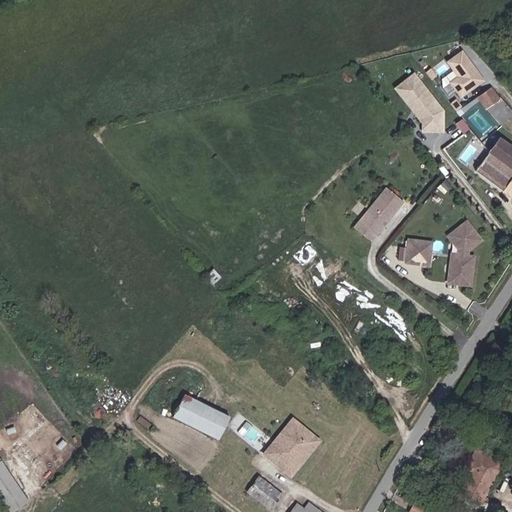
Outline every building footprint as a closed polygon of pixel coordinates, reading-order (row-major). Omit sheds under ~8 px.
[(461,48),(446,61),(453,70),(443,78),(448,85),(450,83),(463,98),(486,78),(461,48)] [(392,88),(432,134),(445,124),(443,122),(452,114),(414,70),(392,88)] [(498,96),(504,91),(495,80),(490,85),(498,96)] [(479,93),(487,104),(498,96),(490,85),(479,93)] [(468,134),(475,129),(460,110),(453,116),(468,134)] [(462,148),(472,139),(468,134),(453,116),(443,125),(462,148)] [(477,171),(503,190),(511,176),(511,145),(501,138),(477,171)] [(403,201),(386,187),(358,222),(375,236),(403,201)] [(375,236),(358,222),(354,227),(371,241),(375,236)] [(469,283),(472,261),(465,260),(466,251),(479,241),(480,241),(465,222),(447,237),(457,250),(456,259),(449,258),(447,280),(469,283)] [(420,265),(423,242),(406,240),(403,263),(420,265)] [(427,266),(430,243),(423,242),(420,265),(427,266)] [(232,413),(186,392),(175,415),(221,436),(232,413)] [(289,462),(303,445),(305,446),(312,437),(285,416),(257,452),(284,473),(291,464),(289,462)] [(450,493),(472,505),(495,463),(467,449),(455,470),(461,474),(450,493)] [(0,457),(0,500),(7,511),(9,511),(27,501),(0,457)] [(265,508),(271,500),(278,492),(256,475),(244,491),(265,508)] [(295,502),(287,511),(324,511),(305,498),(300,505),(295,502)]
